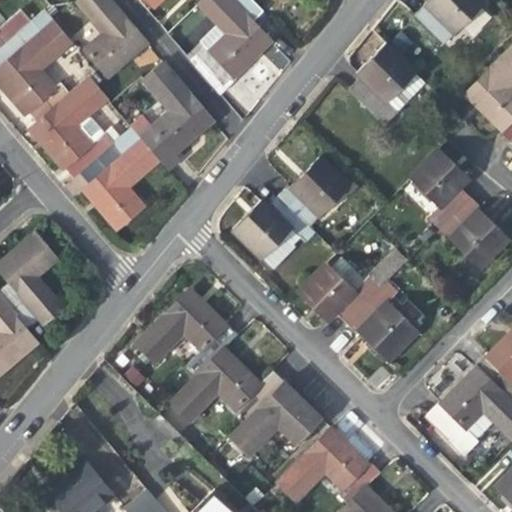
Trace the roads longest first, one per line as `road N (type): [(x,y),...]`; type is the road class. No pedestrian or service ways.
road 1 (residential): [(184,224),(375,413)]
road 2 (residential): [(132,289),(0,450)]
road 3 (residential): [(247,148),(121,0)]
road 4 (residential): [(370,0),(247,148)]
road 5 (residential): [(375,413),(511,277)]
road 6 (residential): [(375,413),(474,511)]
road 7 (residential): [(42,188),(132,289)]
